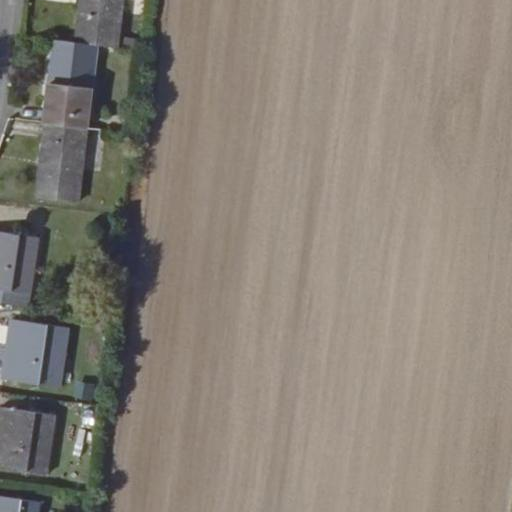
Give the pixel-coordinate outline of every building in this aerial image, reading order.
[(117,46),(122,0),(80,0),(76,41),(95,44),(117,46)] [(85,127),(95,44),(76,41),(55,39),(45,122),(85,127)] [(77,202),(85,127),(45,122),(36,196),(77,202)] [(27,291),(35,235),(0,229),(0,301),(22,305),(25,290),(27,291)] [(11,317),(2,377),(57,385),(67,325),(11,317)] [(0,404),(0,465),(45,472),(54,413),(0,404)] [(0,495),(0,511),(35,511),(37,501),(0,495)]
